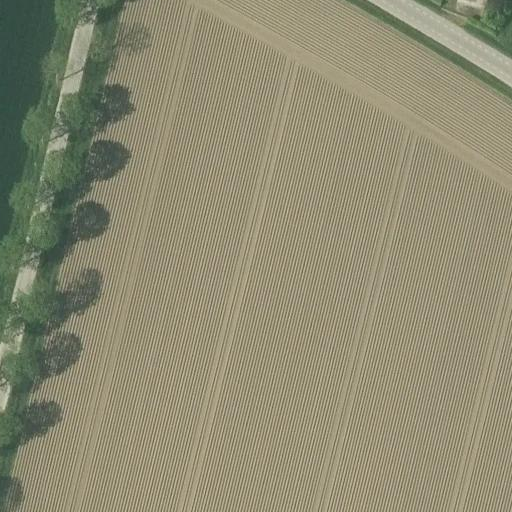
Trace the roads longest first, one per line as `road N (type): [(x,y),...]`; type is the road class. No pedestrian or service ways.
road 1 (unclassified): [(0,397),(98,0)]
road 2 (tertiary): [(511,77),(381,0)]
